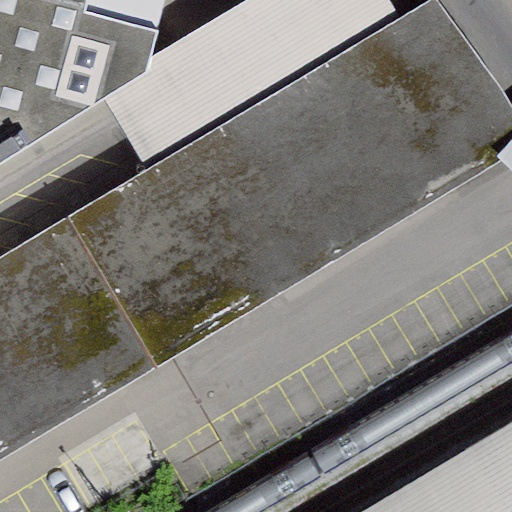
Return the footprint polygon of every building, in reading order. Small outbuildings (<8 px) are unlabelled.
[(0,0),(0,172),(104,104),(147,76),(154,61),(159,37),(100,21),(105,0),(0,0)] [(148,174),(400,23),(386,0),(256,0),(154,61),(147,76),(104,104),(148,174)] [(0,265),(0,463),(500,164),(511,149),(511,111),(436,4),(400,23),(148,174),(75,220),(0,265)] [(511,149),(500,164),(511,175),(511,149)] [(511,511),(511,429),(372,511),(511,511)]
